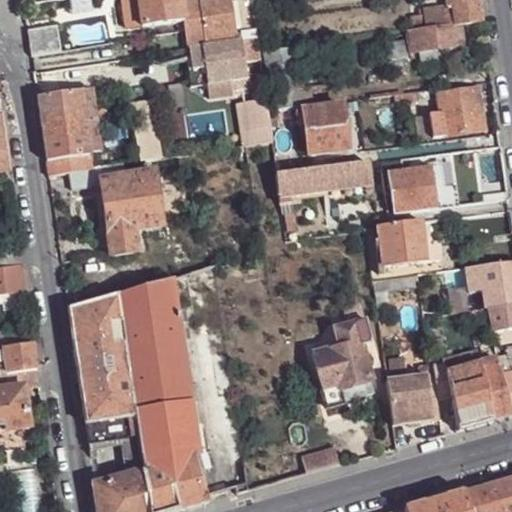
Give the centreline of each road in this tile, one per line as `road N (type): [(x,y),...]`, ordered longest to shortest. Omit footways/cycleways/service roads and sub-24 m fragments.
road 1 (unclassified): [(75,511),(2,0)]
road 2 (secondary): [(278,511),(511,444)]
